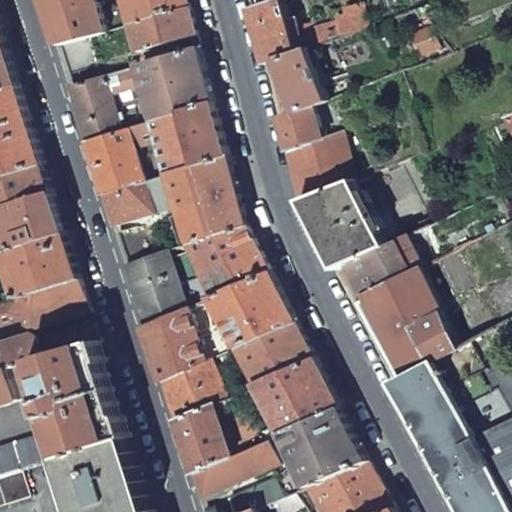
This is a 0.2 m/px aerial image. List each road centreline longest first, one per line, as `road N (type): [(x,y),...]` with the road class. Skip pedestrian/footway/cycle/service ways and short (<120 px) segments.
road 1 (secondary): [(440,511),(283,229),(221,0)]
road 2 (residential): [(25,0),(188,511)]
